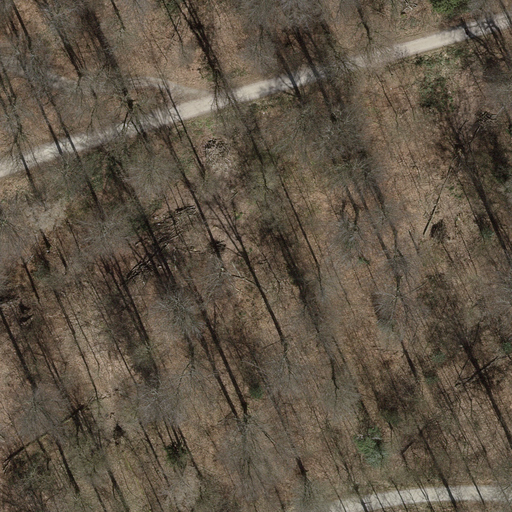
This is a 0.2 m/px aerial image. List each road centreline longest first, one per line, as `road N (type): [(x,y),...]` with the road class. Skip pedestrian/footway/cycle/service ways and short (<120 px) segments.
road 1 (track): [(0,171),(511,14)]
road 2 (track): [(0,59),(80,90),(148,79),(233,96)]
road 3 (track): [(511,493),(392,497),(342,511)]
